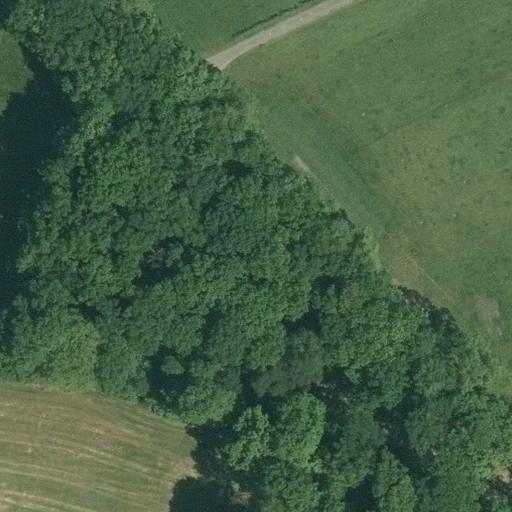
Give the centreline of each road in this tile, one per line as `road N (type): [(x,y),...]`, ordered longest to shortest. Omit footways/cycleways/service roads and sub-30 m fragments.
road 1 (unclassified): [(511,446),(401,310),(109,0)]
road 2 (track): [(353,421),(436,447),(479,477),(509,511)]
road 3 (track): [(401,310),(359,351),(353,421)]
